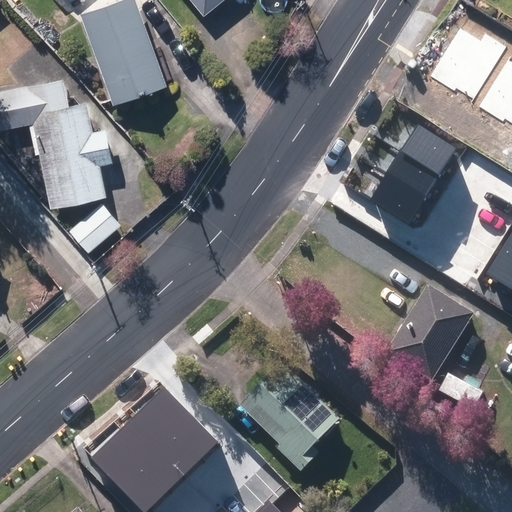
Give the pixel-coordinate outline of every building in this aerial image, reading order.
[(113,0),(81,12),(115,104),(167,85),(135,0),(113,0)] [(191,0),(205,15),(222,0),(191,0)] [(40,45),(16,18),(0,31),(0,37),(22,61),(40,45)] [(481,41),(460,28),(430,75),(454,91),(456,87),(474,98),(507,47),(486,34),(481,41)] [(511,61),(509,59),(479,106),(503,121),(505,118),(511,122),(511,61)] [(39,152),(51,206),(106,195),(99,164),(112,161),(105,128),(93,131),(87,100),(69,104),(63,76),(0,89),(0,114),(2,127),(29,121),(36,153),(39,152)] [(419,125),(402,152),(440,175),(456,148),(419,125)] [(400,150),(386,173),(426,197),(440,175),(402,152),(400,150)] [(369,199),(410,224),(426,197),(386,173),(369,199)] [(72,228),(91,249),(120,224),(102,202),(72,228)] [(511,289),(511,230),(486,273),(511,289)] [(386,353),(432,383),(474,315),(428,286),(386,353)] [(276,447),(302,472),(320,453),(314,447),(340,420),(280,364),(241,405),(281,443),(276,447)] [(442,385),(471,407),(480,395),(451,373),(442,385)] [(164,387),(136,413),(190,468),(218,442),(164,387)] [(136,413),(121,427),(175,483),(190,468),(136,413)] [(145,511),(175,483),(121,427),(91,457),(144,511),(145,511)] [(279,511),(270,502),(260,511),(279,511)]
